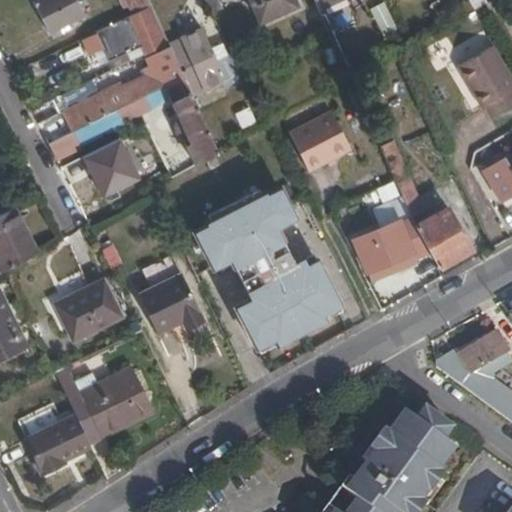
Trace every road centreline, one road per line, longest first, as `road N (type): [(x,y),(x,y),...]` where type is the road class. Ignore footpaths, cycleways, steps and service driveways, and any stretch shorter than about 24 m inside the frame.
road 1 (tertiary): [(511,270),(145,484)]
road 2 (residential): [(0,77),(55,192)]
